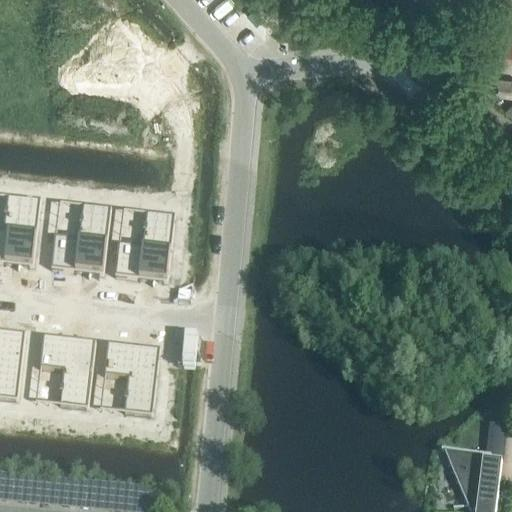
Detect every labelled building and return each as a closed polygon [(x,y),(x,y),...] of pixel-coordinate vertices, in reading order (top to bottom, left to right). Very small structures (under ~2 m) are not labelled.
[(511,5),(499,4),(493,60),(511,62),(511,58),(511,5)] [(511,98),(511,79),(494,77),(492,96),(511,98)] [(0,268),(33,272),(40,210),(0,205),(0,268)] [(51,274),(103,280),(111,218),(59,212),(51,274)] [(103,280),(154,286),(162,224),(111,218),(103,280)] [(0,398),(18,400),(25,338),(0,335),(0,398)] [(36,403),(89,409),(96,347),(44,341),(36,403)] [(101,410),(153,416),(161,354),(108,348),(101,410)] [(490,466),(491,461),(442,455),(442,456),(445,457),(468,511),(496,511),(502,468),(490,466)]
